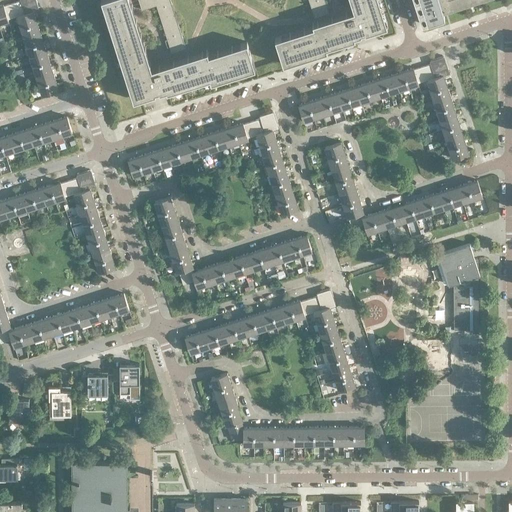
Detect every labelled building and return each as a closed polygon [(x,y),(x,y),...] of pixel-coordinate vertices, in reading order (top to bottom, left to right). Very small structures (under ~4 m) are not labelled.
[(25,13),(21,0),(20,0),(15,2),(19,14),(25,13)] [(39,9),(36,0),(21,0),(25,13),(33,10),(39,9)] [(247,67),(253,65),(254,64),(248,45),(247,46),(205,59),(204,55),(149,72),(125,0),(104,0),(106,4),(103,5),(106,12),(105,12),(106,14),(109,13),(110,18),(108,19),(110,26),(111,28),(113,27),(115,33),(112,34),(115,40),(114,41),(115,43),(118,42),(120,47),(117,48),(119,55),(120,57),(122,56),(124,60),(121,61),(124,69),(124,71),(127,70),(129,75),(126,76),(128,83),(129,85),(131,93),(134,92),(136,99),(166,89),(167,91),(169,91),(169,90),(176,88),(175,86),(180,84),(181,87),(183,86),(190,84),(189,81),(194,79),(195,82),(197,82),(197,81),(204,79),(203,77),(209,75),(211,81),(213,81),(220,78),(219,76),(224,74),(225,77),(227,76),(234,74),(233,71),(238,70),(239,72),(241,72),(241,71),(248,69),(247,67)] [(156,5),(171,52),(186,48),(170,0),(138,0),(142,10),(156,5)] [(354,0),(358,12),(318,25),(319,28),(277,41),(276,41),(282,61),(283,60),(289,59),(290,61),(296,59),(297,59),(299,59),(298,56),(303,54),(304,57),(311,54),(311,55),(313,54),(312,51),(317,50),(318,52),(325,50),(327,49),(325,44),(331,42),(332,45),(338,43),(339,43),(341,42),(340,39),(345,38),(346,40),(353,38),(355,38),(354,36),(384,26),(382,19),(385,19),(382,11),(382,9),(381,9),(379,2),(377,3),(375,0),(354,0)] [(308,0),(314,17),(329,12),(324,0),(308,0)] [(442,14),(437,0),(415,0),(416,3),(420,14),(423,23),(444,16),(443,14),(442,14)] [(487,0),(437,0),(442,14),(443,14),(487,0)] [(19,14),(15,2),(10,3),(14,17),(17,16),(17,15),(19,14)] [(14,17),(10,3),(4,5),(8,19),(14,17)] [(8,19),(4,5),(3,4),(0,4),(0,22),(9,20),(8,19)] [(37,21),(35,17),(33,10),(25,13),(19,14),(17,15),(17,16),(20,26),(37,21)] [(40,30),(39,27),(37,21),(20,26),(23,36),(40,30)] [(43,40),(41,36),(40,30),(23,36),(26,45),(43,40)] [(46,49),(45,46),(43,40),(26,45),(29,55),(46,49)] [(49,59),(48,55),(46,49),(29,55),(33,64),(49,59)] [(449,72),(444,56),(430,60),(431,63),(435,76),(443,74),(449,72)] [(52,69),(51,65),(49,59),(33,64),(36,74),(52,69)] [(435,76),(431,63),(425,65),(429,78),(435,76)] [(429,78),(425,65),(420,67),(424,80),(427,79),(429,78)] [(418,82),(414,69),(413,67),(403,70),(409,87),(418,83),(418,82)] [(424,80),(420,67),(414,69),(418,82),(424,80)] [(55,78),(54,74),(52,69),(36,74),(39,83),(55,78)] [(409,87),(403,70),(394,74),(399,90),(409,87)] [(399,90),(394,74),(384,77),(390,93),(399,90)] [(447,84),(445,80),(443,74),(435,76),(429,78),(427,79),(430,90),(447,84)] [(390,93),(384,77),(375,80),(380,96),(390,93)] [(58,89),(57,85),(55,78),(39,83),(42,94),(58,89)] [(380,96),(375,80),(365,83),(371,99),(380,96)] [(371,99),(365,83),(356,86),(361,102),(371,99)] [(450,94),(449,91),(447,84),(430,90),(433,99),(450,94)] [(361,102),(356,86),(346,89),(352,105),(361,102)] [(352,105),(346,89),(337,92),(342,108),(352,105)] [(342,108),(337,92),(327,95),(333,111),(342,108)] [(453,104),(451,100),(450,94),(433,99),(437,109),(453,104)] [(333,111),(327,95),(318,98),(323,114),(333,111)] [(323,114),(318,98),(308,101),(314,117),(323,114)] [(314,117),(308,101),(299,104),(304,120),(314,117)] [(456,113),(455,110),(453,104),(437,109),(440,118),(456,113)] [(278,127),(273,111),(260,115),(261,118),(265,131),(273,128),(273,129),(278,127)] [(459,123),(458,119),(456,113),(440,118),(443,128),(459,123)] [(72,132),(67,116),(57,119),(62,135),(72,132)] [(265,131),(261,118),(255,120),(259,133),(265,131)] [(62,135),(57,119),(48,122),(53,138),(62,135)] [(259,133),(255,120),(249,122),(253,135),(257,134),(256,134),(259,133)] [(53,138),(48,122),(38,125),(43,141),(53,138)] [(248,138),(248,137),(243,124),(243,122),(233,125),(238,141),(248,138)] [(253,135),(249,122),(243,124),(248,137),(253,135)] [(462,132),(461,129),(459,123),(443,128),(446,137),(462,132)] [(43,141),(38,125),(29,128),(34,144),(43,141)] [(238,141),(233,125),(224,128),(229,145),(238,141)] [(34,144),(29,128),(19,131),(24,147),(34,144)] [(229,145),(224,128),(214,131),(219,148),(229,145)] [(275,135),(273,129),(273,128),(265,131),(259,133),(256,134),(257,134),(260,144),(276,139),(275,135)] [(24,147),(19,131),(10,134),(15,150),(24,147)] [(219,148),(214,131),(204,134),(210,151),(219,148)] [(465,142),(464,138),(462,132),(446,137),(449,147),(465,142)] [(15,150),(10,134),(0,137),(5,153),(15,150)] [(210,151),(204,134),(195,138),(200,154),(210,151)] [(200,154),(195,138),(185,141),(191,157),(200,154)] [(279,149),(278,146),(276,139),(260,144),(263,154),(279,149)] [(191,157),(185,141),(176,144),(181,160),(191,157)] [(345,153),(341,141),(325,146),(329,158),(345,153)] [(468,153),(467,148),(465,142),(449,147),(452,158),(468,153)] [(181,160),(176,144),(166,147),(172,163),(181,160)] [(172,163),(166,147),(157,150),(162,166),(172,163)] [(282,158),(281,154),(279,149),(263,154),(266,164),(282,158)] [(162,166),(157,150),(147,153),(153,169),(162,166)] [(153,169),(147,153),(138,156),(143,172),(153,169)] [(348,165),(345,153),(329,158),(332,170),(348,165)] [(143,172),(138,156),(128,159),(133,175),(143,172)] [(285,168),(284,165),(282,158),(266,164),(269,173),(285,168)] [(352,176),(348,165),(332,170),(336,181),(352,176)] [(288,177),(287,173),(285,168),(269,173),(272,183),(288,177)] [(96,186),(91,170),(77,174),(78,177),(82,190),(90,187),(90,188),(96,186)] [(356,188),(352,176),(336,181),(340,193),(356,188)] [(82,190),(78,177),(72,179),(76,192),(82,190)] [(291,187),(290,184),(288,177),(272,183),(275,192),(291,187)] [(76,192),(72,179),(67,181),(71,194),(74,193),(74,192),(76,192)] [(482,195),(477,179),(467,182),(472,199),(482,195)] [(65,197),(65,196),(61,183),(60,181),(50,184),(56,200),(65,197)] [(71,194),(67,181),(61,183),(65,196),(71,194)] [(472,199),(467,182),(458,185),(463,202),(472,199)] [(56,200),(50,184),(41,187),(46,203),(56,200)] [(463,202),(458,185),(448,188),(453,205),(463,202)] [(46,203),(41,187),(31,190),(37,206),(46,203)] [(93,198),(92,194),(90,188),(90,187),(82,190),(76,192),(74,192),(74,193),(77,203),(93,198)] [(295,196),(293,192),(291,187),(275,192),(278,202),(295,196)] [(360,199),(356,188),(340,193),(343,205),(360,199)] [(453,205),(448,188),(439,192),(444,208),(453,205)] [(37,206),(31,190),(22,193),(27,209),(37,206)] [(444,208),(439,192),(429,195),(434,211),(444,208)] [(27,209),(22,193),(12,196),(18,212),(27,209)] [(434,211),(429,195),(420,198),(425,214),(434,211)] [(18,212),(12,196),(3,199),(8,215),(18,212)] [(174,208),(170,196),(154,201),(158,213),(174,208)] [(298,207),(297,203),(295,196),(278,202),(282,212),(298,207)] [(96,208),(95,205),(93,198),(77,203),(80,213),(96,208)] [(425,214),(420,198),(410,201),(415,217),(425,214)] [(0,217),(8,215),(3,199),(0,200),(0,217)] [(363,211),(360,199),(343,205),(347,217),(348,216),(361,212),(363,211)] [(415,217),(410,201),(401,204),(406,220),(415,217)] [(406,220),(401,204),(391,207),(396,223),(406,220)] [(396,223),(391,207),(382,210),(387,226),(396,223)] [(100,217),(98,213),(96,208),(80,213),(83,222),(100,217)] [(178,219),(174,208),(158,213),(162,225),(178,219)] [(387,226),(382,210),(372,213),(377,229),(387,226)] [(363,218),(362,216),(361,212),(348,216),(350,222),(363,218)] [(377,229),(372,213),(362,216),(363,218),(365,224),(367,232),(377,229)] [(103,227),(102,224),(100,217),(83,222),(86,232),(103,227)] [(365,224),(363,218),(350,222),(352,228),(365,224)] [(182,231),(178,219),(162,225),(166,236),(182,231)] [(106,236),(104,232),(103,227),(86,232),(89,241),(106,236)] [(185,243),(182,231),(166,236),(169,248),(185,243)] [(312,250),(307,234),(297,237),(302,253),(312,250)] [(109,246),(108,243),(106,236),(89,241),(92,251),(109,246)] [(302,253),(297,237),(287,240),(293,256),(302,253)] [(293,256),(287,240),(278,243),(283,259),(293,256)] [(189,254),(185,243),(169,248),(173,259),(189,254)] [(283,259),(278,243),(268,246),(274,263),(283,259)] [(478,332),(478,275),(480,274),(478,268),(478,258),(474,258),(470,243),(439,253),(449,284),(464,279),(464,285),(453,285),(454,329),(472,329),(472,332),(478,332)] [(112,255),(110,251),(109,246),(92,251),(96,260),(112,255)] [(274,263),(268,246),(259,249),(264,266),(274,263)] [(264,266),(259,249),(249,252),(255,269),(264,266)] [(255,269),(249,252),(240,255),(245,272),(255,269)] [(193,266),(189,254),(173,259),(177,271),(179,271),(185,269),(191,267),(193,266)] [(115,266),(114,262),(112,255),(96,260),(99,271),(115,266)] [(245,272),(240,255),(230,259),(236,275),(245,272)] [(236,275),(230,259),(221,262),(226,278),(236,275)] [(226,278),(221,262),(211,265),(217,281),(226,278)] [(217,281),(211,265),(202,268),(207,284),(217,281)] [(195,280),(192,271),(191,267),(185,269),(189,282),(195,280)] [(207,284),(202,268),(192,271),(195,280),(197,287),(207,284)] [(189,282),(185,269),(179,271),(184,283),(189,282)] [(335,304),(330,288),(317,292),(318,295),(322,308),(330,306),(335,304)] [(129,309),(124,293),(114,296),(119,312),(129,309)] [(322,308),(318,295),(312,297),(316,310),(322,308)] [(119,312),(114,296),(104,299),(110,315),(119,312)] [(316,310),(312,297),(306,299),(311,312),(314,311),(313,311),(316,310)] [(110,315),(104,299),(95,302),(100,318),(110,315)] [(305,314),(300,301),(300,299),(290,302),(295,318),(305,315),(305,314)] [(311,312),(306,299),(300,301),(305,314),(311,312)] [(100,318),(95,302),(85,305),(91,321),(100,318)] [(295,318),(290,302),(281,305),(286,321),(295,318)] [(91,321),(85,305),(76,308),(81,324),(91,321)] [(286,321),(281,305),(271,308),(276,325),(286,321)] [(332,313),(330,306),(322,308),(316,310),(313,311),(314,311),(317,322),(333,316),(332,313)] [(81,324),(76,308),(66,311),(72,327),(81,324)] [(276,325),(271,308),(262,311),(267,328),(276,325)] [(72,327),(66,311),(57,314),(62,330),(72,327)] [(267,328),(262,311),(252,315),(257,331),(267,328)] [(10,325),(7,313),(0,314),(0,328),(2,327),(8,326),(10,325)] [(62,330),(57,314),(47,317),(53,333),(62,330)] [(257,331),(252,315),(242,318),(248,334),(257,331)] [(336,326),(335,323),(333,316),(317,322),(320,331),(336,326)] [(53,333),(47,317),(38,320),(43,336),(53,333)] [(248,334),(242,318),(233,321),(238,337),(248,334)] [(43,336),(38,320),(28,323),(34,339),(43,336)] [(238,337),(233,321),(223,324),(229,340),(238,337)] [(34,339),(28,323),(19,326),(24,343),(34,339)] [(229,340),(223,324),(214,327),(219,343),(229,340)] [(12,338),(9,330),(9,329),(8,326),(2,327),(6,340),(12,338)] [(19,326),(9,329),(9,330),(12,338),(14,346),(24,343),(19,326)] [(339,336),(338,332),(336,326),(320,331),(323,341),(339,336)] [(219,343),(214,327),(204,330),(210,346),(219,343)] [(210,346),(204,330),(195,333),(200,349),(210,346)] [(200,349),(195,333),(185,336),(190,352),(200,349)] [(342,345),(341,342),(339,336),(323,341),(326,350),(342,345)] [(345,355),(344,351),(342,345),(326,350),(329,360),(345,355)] [(348,364),(347,361),(345,355),(329,360),(332,369),(348,364)] [(120,367),(120,373),(120,393),(130,393),(130,398),(140,398),(140,388),(141,388),(141,378),(140,378),(139,363),(129,363),(120,363),(120,367)] [(351,374),(350,370),(348,364),(332,369),(335,379),(351,374)] [(231,384),(227,372),(211,377),(215,389),(231,384)] [(88,373),(88,393),(108,393),(108,373),(107,373),(88,373)] [(355,384),(354,380),(351,374),(335,379),(339,390),(355,384)] [(235,395),(231,384),(215,389),(218,401),(235,395)] [(71,414),(71,390),(71,386),(49,386),(49,399),(52,399),(52,414),(71,414)] [(238,407),(235,395),(218,401),(222,412),(238,407)] [(29,421),(29,398),(9,399),(9,421),(29,421)] [(242,419),(238,407),(222,412),(226,424),(228,424),(241,419),(242,419)] [(243,438),(243,427),(241,419),(228,424),(232,438),(243,438)] [(304,443),(304,426),(294,427),(294,444),(304,443)] [(314,443),(314,426),(304,426),(304,443),(314,443)] [(324,443),(324,426),(314,426),(314,443),(324,443)] [(334,443),(334,426),(324,426),(324,443),(334,443)] [(344,443),(344,426),(334,426),(334,443),(344,443)] [(354,443),(354,426),(344,426),(344,443),(354,443)] [(364,443),(364,426),(354,426),(354,443),(364,443)] [(254,444),(254,427),(243,427),(243,438),(243,444),(254,444)] [(264,444),(264,427),(254,427),(254,444),(264,444)] [(274,444),(274,427),(264,427),(264,444),(274,444)] [(284,444),(284,427),(274,427),(274,444),(284,444)] [(294,444),(294,427),(284,427),(284,444),(294,444)] [(0,478),(18,478),(18,464),(22,464),(22,457),(2,458),(2,464),(0,463),(0,478)] [(128,511),(129,509),(124,509),(124,496),(125,495),(125,494),(125,493),(125,492),(125,491),(124,490),(124,461),(72,461),(72,511),(128,511)] [(472,511),(473,500),(478,500),(478,493),(461,494),(461,500),(456,500),(455,511),(472,511)] [(225,511),(225,498),(214,498),(213,511),(225,511)] [(235,511),(236,498),(225,498),(225,511),(235,511)] [(247,511),(247,498),(236,498),(235,511),(247,511)] [(390,500),(390,511),(418,511),(418,500),(390,500)] [(0,511),(22,511),(22,501),(0,501),(0,511)] [(300,511),(301,501),(283,501),(282,511),(300,511)] [(341,501),(340,511),(360,511),(361,501),(341,501)] [(194,511),(194,503),(176,503),(176,511),(194,511)]
